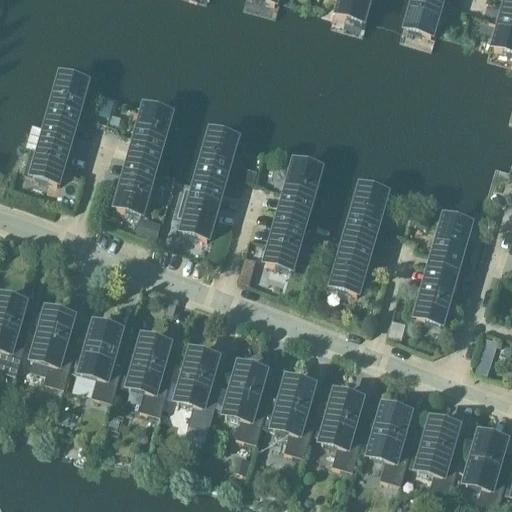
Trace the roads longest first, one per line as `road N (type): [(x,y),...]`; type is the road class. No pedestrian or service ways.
road 1 (residential): [(449,387),(508,205)]
road 2 (residential): [(221,302),(372,358)]
road 3 (residential): [(70,247),(221,302)]
